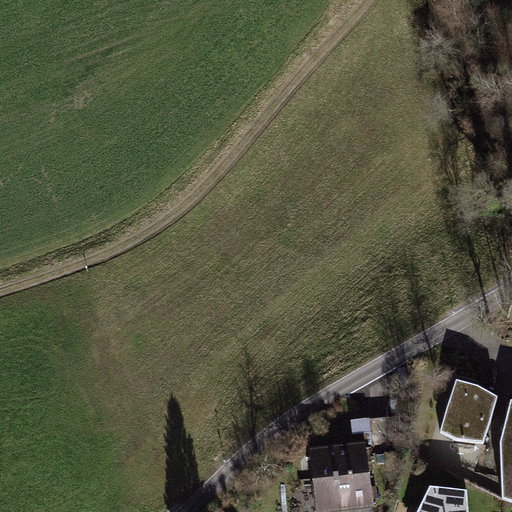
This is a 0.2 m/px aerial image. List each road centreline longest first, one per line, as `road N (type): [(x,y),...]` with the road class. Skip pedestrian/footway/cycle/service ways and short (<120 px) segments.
road 1 (track): [(0,291),(72,270),(160,224),(248,138),(366,0)]
road 2 (residential): [(202,511),(310,411),(511,289)]
